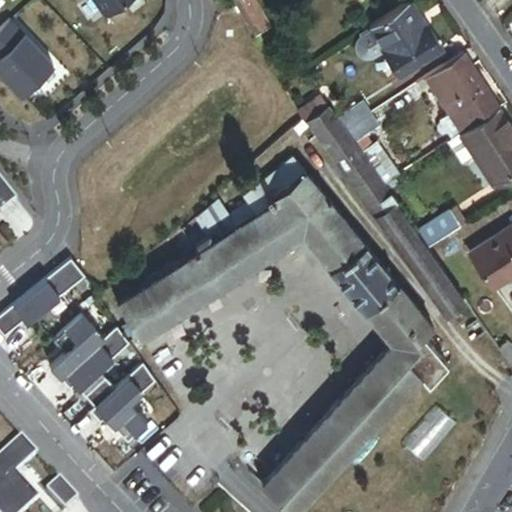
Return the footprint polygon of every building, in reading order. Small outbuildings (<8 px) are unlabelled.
[(91,0),(105,18),(129,0),(91,0)] [(249,0),(232,0),(231,0),(248,27),(261,19),(249,0)] [(422,26),(407,3),(402,6),(416,29),(422,26)] [(402,6),(368,28),(369,29),(383,51),(399,76),(438,51),(422,26),(416,29),(402,6)] [(9,20),(0,28),(0,68),(6,75),(4,77),(22,95),(52,66),(9,20)] [(383,51),(369,29),(359,36),(355,40),(353,44),(353,50),(355,54),(358,57),(362,59),(365,60),(368,60),(372,58),(383,51)] [(497,109),(462,55),(424,79),(448,116),(459,134),(497,109)] [(319,95),(296,110),(301,119),(303,122),(307,120),(327,106),(319,95)] [(344,131),(370,114),(362,101),(335,118),(344,131)] [(327,106),(307,120),(310,126),(334,159),(354,145),(353,144),(344,131),(335,118),(327,106)] [(511,131),(497,109),(459,134),(458,135),(475,162),(491,187),(511,173),(511,131)] [(379,128),(370,114),(344,131),(353,144),(379,128)] [(459,134),(448,116),(440,121),(451,139),(458,135),(459,134)] [(301,119),(292,127),(299,135),(310,126),(307,120),(303,122),(301,119)] [(475,162),(458,135),(451,139),(446,142),(461,164),(468,166),(475,162)] [(377,141),(360,153),(381,184),(398,173),(377,141)] [(354,145),(334,159),(375,217),(395,203),(381,184),(360,153),(354,145)] [(271,195),(302,169),(291,156),(243,196),(248,204),(254,213),(275,200),(271,195)] [(430,325),(302,169),(271,195),(275,200),(303,234),(392,341),(399,350),(420,334),(430,325)] [(16,202),(0,181),(0,214),(1,215),(16,202)] [(303,234),(275,200),(254,213),(235,226),(211,241),(197,250),(116,301),(139,339),(145,334),(303,234)] [(211,241),(235,226),(229,216),(219,201),(195,218),(206,236),(208,235),(211,241)] [(415,233),(395,203),(375,217),(444,316),(463,302),(427,250),(415,233)] [(254,213),(248,204),(229,216),(235,226),(254,213)] [(427,250),(458,230),(446,213),(415,233),(427,250)] [(511,274),(511,223),(469,252),(492,288),(511,274)] [(193,244),(197,250),(211,241),(208,235),(206,236),(193,244)] [(26,323),(83,276),(69,258),(0,314),(0,332),(3,336),(23,320),(26,323)] [(128,403),(154,380),(115,326),(102,338),(80,313),(52,339),(63,352),(49,366),(69,387),(73,383),(94,406),(89,410),(99,421),(104,417),(126,441),(146,423),(128,403)] [(162,361),(145,334),(139,339),(156,365),(162,361)] [(448,368),(420,334),(399,350),(420,375),(428,384),(448,368)] [(293,511),(420,375),(399,350),(392,341),(266,478),(260,484),(291,511),(293,511)] [(498,351),(510,366),(511,364),(511,349),(508,345),(498,351)] [(184,397),(170,373),(164,378),(178,401),(184,397)] [(21,438),(0,456),(0,511),(26,511),(39,500),(16,475),(37,456),(21,438)] [(260,484),(266,478),(241,456),(236,462),(260,484)] [(59,480),(45,492),(63,511),(64,511),(77,500),(59,480)]
